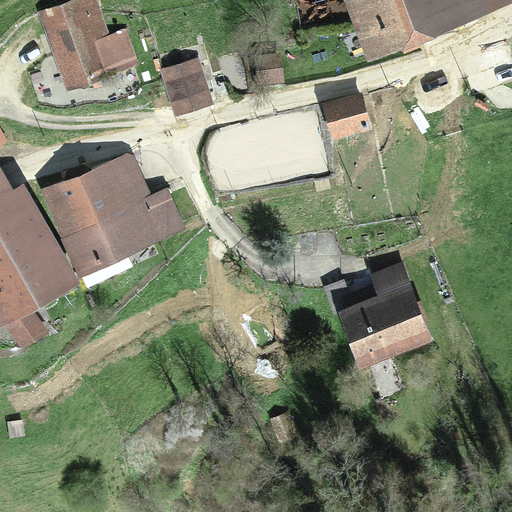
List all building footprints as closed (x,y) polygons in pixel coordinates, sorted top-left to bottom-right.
[(96,0),(71,0),(38,12),(66,91),(139,65),(126,28),(109,34),(96,0)] [(511,0),(344,0),(369,62),(511,6),(511,0)] [(511,41),(503,44),(511,71),(511,41)] [(258,87),(284,83),(281,54),(254,57),(258,87)] [(199,58),(161,69),(174,116),(213,105),(199,58)] [(361,93),(322,103),(332,140),(371,130),(361,93)] [(128,148),(46,185),(84,269),(184,225),(166,184),(148,192),(128,148)] [(0,157),(0,186),(12,180),(0,157)] [(0,186),(0,316),(81,273),(26,172),(12,180),(0,186)] [(373,284),(339,297),(344,309),(337,312),(360,372),(434,343),(402,263),(369,275),(373,284)]
